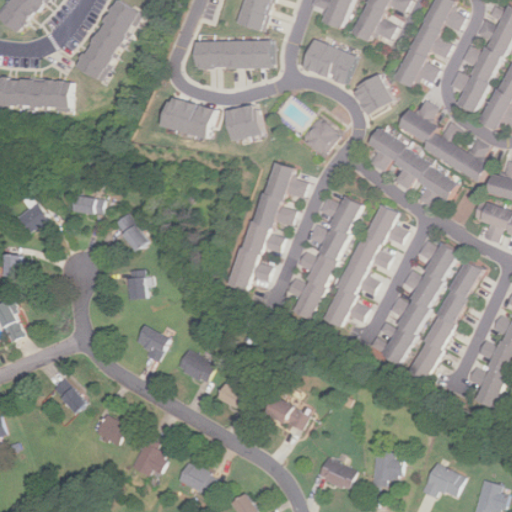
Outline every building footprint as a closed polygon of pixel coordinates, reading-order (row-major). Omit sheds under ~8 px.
[(14,0),(1,17),(23,35),(51,0),(14,0)] [(123,0),(121,0),(82,65),(106,80),(146,13),(123,0)] [(250,0),(242,22),(267,31),(278,0),(250,0)] [(352,28),(362,0),(319,0),(318,4),(335,10),(331,20),(352,28)] [(376,0),(362,32),(385,42),(386,38),(394,42),(402,25),(390,20),(395,7),(408,13),(414,0),(376,0)] [(440,0),(405,79),(422,87),(425,78),(438,84),(445,69),(434,64),(439,54),(451,59),(458,43),(447,38),(452,27),(464,33),(471,18),(460,12),(466,0),(440,0)] [(511,60),(511,16),(501,27),(489,20),(482,34),(499,40),(492,53),(476,44),(469,58),(483,65),(477,76),(462,68),(454,83),(468,90),(462,102),(483,113),(511,60)] [(320,39),(307,67),(350,85),(362,57),(320,39)] [(202,41),(202,70),(278,68),(277,40),(202,41)] [(359,89),(373,115),(400,100),(385,74),(359,89)] [(0,76),(0,106),(78,111),(80,81),(0,76)] [(511,85),(493,122),(507,130),(511,122),(511,85)] [(176,97),(168,125),(213,138),(221,109),(176,97)] [(408,126),(437,142),(432,150),(489,182),(498,166),(488,160),(496,147),(481,139),(475,150),(463,144),(470,131),(455,123),(452,129),(438,121),(445,108),(431,100),(425,112),(418,109),(408,126)] [(230,112),(237,140),(267,134),(260,105),(230,112)] [(341,134),(318,119),(304,140),(327,156),(341,134)] [(468,185),(389,128),(378,144),(386,150),(377,162),(390,171),(398,159),(411,168),(401,181),(414,190),(423,178),(434,186),(425,199),(438,209),(448,195),(457,201),(468,185)] [(237,284),(258,291),(262,278),(276,282),(280,267),(268,264),(273,249),(288,253),(293,238),(281,234),(285,222),(299,226),(303,211),(293,208),(296,194),(311,198),(315,183),(302,179),(305,167),(281,161),(263,222),(257,220),(237,284)] [(511,161),(509,161),(506,174),(497,173),(493,193),(511,197),(511,161)] [(29,201),(35,209),(23,217),(35,235),(56,221),(39,194),(29,201)] [(110,199),(83,196),(81,212),(108,216),(110,199)] [(369,203),(353,196),(350,205),(332,198),(326,214),(342,220),(337,231),(321,225),(316,240),(331,245),(325,259),(310,254),(305,267),(318,271),(313,283),(300,278),(294,294),(307,299),(302,312),(318,318),(369,203)] [(511,209),(486,200),(480,218),(495,224),(490,238),(504,244),(509,230),(511,231),(511,209)] [(337,321),(351,327),(355,317),(370,323),(376,308),(364,303),(369,291),(381,296),(387,281),(375,277),(380,265),(394,270),(400,255),(390,251),(395,240),(407,245),(413,232),(402,228),(408,212),(384,202),(337,321)] [(121,224),(144,253),(157,242),(134,214),(121,224)] [(466,254),(448,242),(445,248),(431,240),(423,254),(437,263),(428,278),(416,270),(407,282),(422,292),(415,306),(402,297),(394,311),(407,320),(387,352),(406,364),(466,254)] [(13,277),(30,277),(30,255),(13,255),(13,277)] [(492,270),(475,260),(412,370),(429,380),(492,270)] [(153,271),(134,271),(134,300),(153,300),(153,271)] [(33,336),(17,300),(1,307),(18,343),(33,336)] [(511,381),(511,318),(504,314),(498,329),(511,335),(503,347),(489,340),(483,353),(497,361),(492,372),(479,365),(473,378),(485,384),(478,398),(500,406),(511,381)] [(142,344),(155,350),(152,356),(165,362),(177,338),(151,325),(142,344)] [(183,369),(211,385),(222,366),(194,350),(183,369)] [(60,390),(84,414),(96,402),(72,378),(60,390)] [(259,396),(233,382),(225,397),(250,411),(259,396)] [(318,416),(284,398),(276,414),(309,432),(318,416)] [(102,435),(125,447),(135,428),(113,415),(102,435)] [(0,439),(14,437),(10,416),(0,417),(0,439)] [(155,477),(159,470),(166,473),(175,457),(165,452),(169,445),(153,437),(137,468),(155,477)] [(394,487),(394,479),(409,479),(410,461),(400,460),(401,453),(381,452),(379,486),(394,487)] [(325,476),(354,492),(364,474),(335,458),(325,476)] [(213,497),(223,478),(194,462),(184,482),(213,497)] [(429,493),(442,498),(445,491),(463,499),(472,477),(442,464),(429,493)] [(498,511),(499,510),(507,511),(511,511),(511,495),(506,494),(508,485),(488,481),(481,511),(498,511)] [(246,511),(265,511),(255,494),(241,503),(246,511)]
